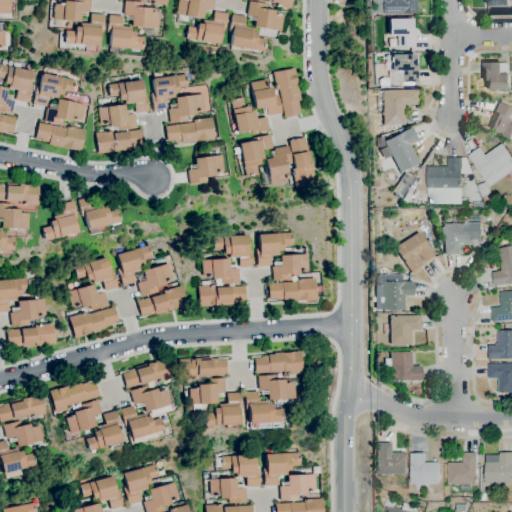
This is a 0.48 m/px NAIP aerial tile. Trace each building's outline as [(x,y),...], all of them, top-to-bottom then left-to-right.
[(0,14),(0,0),(9,0),(9,4),(9,14),(0,14)] [(80,22),(62,20),(52,20),(54,4),(58,4),(58,3),(63,3),(63,0),(72,1),(72,0),(90,0),(89,13),(81,12),(80,22)] [(202,19),(176,14),(177,0),(214,0),(212,10),(204,9),(202,19)] [(290,0),(289,9),(271,6),(271,3),(257,1),(250,0),(290,0)] [(383,14),(382,0),(416,0),(417,13),(383,14)] [(157,29),(131,26),(131,16),(122,16),(124,1),(141,2),(141,7),(150,8),(150,12),(158,13),(157,29)] [(253,27),(254,17),(245,16),(248,1),(268,5),(268,10),(273,11),(273,15),(282,16),(279,32),(253,27)] [(218,44),(185,38),(187,26),(197,28),(197,24),(202,24),(203,20),(212,21),(213,12),(226,14),(224,31),(221,30),(218,44)] [(98,46),(79,44),(79,45),(74,44),(64,43),(65,30),(75,31),(75,27),(80,27),(80,23),(89,24),(90,13),(103,14),(102,32),(99,32),(98,46)] [(142,50),(108,47),(110,33),(107,33),(108,15),(121,16),(120,26),(130,27),(129,31),(134,31),(134,36),(143,37),(142,50)] [(262,51),(253,50),(247,49),(230,46),(232,32),(228,32),(231,15),(244,17),(243,26),(252,28),(251,32),(255,33),(255,37),(264,39),(262,51)] [(415,47),(397,47),(397,35),(389,35),(389,19),(412,19),(412,28),(415,28),(415,47)] [(392,83),(392,70),(392,63),(386,63),(385,55),(392,55),(414,54),(415,63),(417,62),(418,82),(392,83)] [(487,89),(487,81),(484,81),(484,62),(501,62),(501,63),(508,63),(508,74),(509,74),(509,89),(487,89)] [(27,103),(14,100),(17,90),(7,88),(8,84),(3,83),(4,79),(0,78),(0,64),(7,66),(13,67),(31,71),(27,90),(30,90),(27,103)] [(284,118),(278,89),(276,90),(272,72),(293,68),(299,100),(298,101),(299,107),(297,108),(299,115),(284,118)] [(45,107),(32,104),(36,87),(38,88),(41,73),(74,80),(72,94),(62,92),(61,95),(57,95),(56,98),(47,96),(45,107)] [(152,110),(150,93),(154,93),(152,79),(185,74),(186,87),(177,88),(177,93),(173,93),(173,97),(164,98),(166,108),(152,110)] [(134,113),(133,103),(124,104),(124,100),(119,100),(118,96),(109,97),(108,84),(141,80),(143,94),(146,94),(148,111),(134,113)] [(267,116),(265,107),(255,109),(250,82),(265,80),(266,89),(271,88),(273,97),(278,96),(281,113),(267,116)] [(10,115),(0,112),(0,87),(7,89),(5,98),(13,100),(10,115)] [(383,126),(383,114),(378,115),(377,91),(382,91),(382,90),(418,89),(418,105),(404,105),(404,125),(383,126)] [(168,123),(166,109),(175,108),(174,98),(201,94),(203,109),(199,110),(199,111),(194,112),(195,114),(186,116),(186,121),(168,123)] [(251,133),(251,130),(237,133),(231,100),(243,98),(245,107),(249,107),(250,111),(254,110),(256,119),(266,117),(268,130),(251,133)] [(61,125),(43,121),(46,107),(55,109),(57,99),(83,104),(80,120),(76,119),(75,120),(72,119),(72,118),(70,118),(70,121),(62,120),(61,125)] [(511,135),(511,138),(490,129),(494,120),(491,119),(498,101),(511,107),(511,114),(510,120),(511,120),(511,135)] [(118,130),(117,125),(109,126),(108,123),(107,123),(107,124),(104,125),(104,123),(99,124),(97,108),(124,104),(125,115),(134,113),(136,128),(118,130)] [(0,114),(1,115),(15,117),(12,132),(0,130),(0,114)] [(181,144),(181,141),(166,144),(164,127),(193,122),(192,120),(210,118),(213,139),(181,144)] [(79,152),(47,145),(48,142),(34,139),(38,123),(66,129),(66,126),(84,130),(79,152)] [(384,141),(402,133),(402,132),(412,127),(418,140),(410,144),(419,163),(400,173),(388,148),(378,153),(377,150),(378,149),(377,148),(377,138),(382,136),(384,141)] [(97,154),(94,133),(113,131),(113,133),(127,131),(127,132),(141,130),(144,148),(97,154)] [(245,177),(239,144),(253,141),(252,138),(269,135),(272,148),(262,150),(264,159),(259,160),(260,164),(256,165),(257,175),(245,177)] [(294,187),(291,169),(294,169),(288,140),(303,138),(305,145),(306,145),(307,151),(309,150),(315,183),(294,187)] [(511,170),(489,186),(468,155),(479,147),(485,155),(501,143),(511,158),(511,170)] [(270,186),(269,184),(264,185),(262,173),(267,172),(265,159),(275,157),(273,148),(287,146),(291,164),(286,165),(287,173),(285,174),(287,183),(270,186)] [(188,184),(186,170),(195,169),(194,159),(220,155),(222,171),(214,172),(214,175),(205,177),(206,182),(188,184)] [(461,188),(427,188),(427,166),(447,166),(447,157),(466,157),(472,173),(461,173),(461,188)] [(400,197),(395,195),(396,194),(392,192),(399,181),(408,187),(401,197),(400,197)] [(482,196),(477,185),(486,181),(490,192),(482,196)] [(37,205),(19,204),(19,202),(4,201),(0,201),(0,184),(6,184),(6,183),(38,185),(37,205)] [(87,230),(84,216),(81,216),(77,200),(92,196),(94,207),(101,205),(102,208),(106,207),(107,212),(117,210),(120,222),(110,225),(104,226),(87,230)] [(44,241),(41,228),(50,226),(49,222),(53,221),(52,217),(61,214),(59,204),(72,201),(76,218),(73,219),(76,233),(44,241)] [(27,230),(0,228),(0,203),(9,204),(9,209),(19,209),(19,213),(28,214),(27,230)] [(444,255),(443,224),(463,223),(463,219),(466,219),(469,219),(469,222),(480,222),(481,237),(477,237),(477,244),(458,245),(458,255),(444,255)] [(12,250),(0,249),(0,232),(4,232),(4,237),(13,237),(12,250)] [(411,273),(395,248),(419,232),(435,258),(411,273)] [(257,266),(256,249),(260,249),(259,234),(292,233),(293,246),(283,246),(283,251),(278,251),(278,255),(272,255),(272,259),(270,259),(270,266),(257,266)] [(239,267),(239,257),(230,258),(229,254),(224,254),(224,249),(215,250),(214,237),(247,235),(248,249),(251,249),(252,267),(239,267)] [(511,282),(494,285),(491,271),(500,270),(496,248),(511,244),(511,282)] [(122,286),(117,268),(120,268),(117,254),(149,245),(153,258),(143,260),(144,265),(140,266),(141,270),(132,272),(135,282),(122,286)] [(272,281),(271,267),(274,267),(274,266),(280,266),(280,256),(306,254),(307,268),(300,269),(300,270),(299,270),(299,274),(290,275),(290,280),(272,281)] [(105,290),(102,281),(93,283),(92,280),(88,281),(86,276),(77,279),(74,267),(106,257),(110,271),(113,270),(117,287),(105,290)] [(221,284),(221,279),(212,279),(212,276),(203,276),(202,260),(228,259),(229,269),(238,268),(239,283),(221,284)] [(140,297),(136,283),(145,281),(142,271),(168,264),(172,278),(168,280),(169,281),(164,282),(165,285),(156,287),(157,292),(140,297)] [(404,310),(370,309),(370,298),(375,298),(376,283),(378,283),(378,274),(402,275),(402,282),(414,282),(413,296),(404,296),(404,310)] [(0,312),(0,280),(29,278),(30,291),(20,291),(21,296),(16,297),(16,301),(8,301),(9,312),(0,312)] [(289,302),(289,301),(283,301),(283,300),(276,300),(276,299),(268,299),(267,284),(296,282),(296,279),(314,278),(315,300),(308,300),(297,300),(297,301),(289,302)] [(90,310),(89,306),(81,308),(80,304),(71,307),(67,292),(93,285),(95,294),(104,292),(108,306),(90,310)] [(199,307),(197,286),(215,285),(215,287),(244,285),(245,301),(233,302),(233,305),(219,305),(212,305),(212,306),(199,307)] [(140,317),(136,301),(163,293),(162,291),(181,286),(187,307),(174,310),(173,308),(170,309),(171,310),(167,311),(155,315),(154,313),(140,317)] [(511,319),(492,321),(491,307),(500,306),(499,292),(511,290),(511,319)] [(11,327),(9,312),(18,312),(17,301),(44,299),(46,315),(36,316),(37,319),(28,320),(29,325),(11,327)] [(74,338),(68,317),(85,312),(86,315),(114,307),(118,322),(111,324),(111,325),(105,327),(105,328),(99,330),(99,332),(91,334),(91,332),(82,335),(82,336),(74,338)] [(411,345),(390,345),(390,316),(420,316),(420,330),(411,330),(411,345)] [(8,347),(6,330),(34,328),(34,325),(52,323),(54,345),(39,346),(34,346),(22,347),(22,346),(8,347)] [(511,358),(487,359),(487,345),(497,345),(497,330),(511,330),(511,358)] [(283,374),(283,372),(254,373),(254,358),(261,357),(261,356),(267,355),(267,354),(274,354),(274,353),(299,351),(300,373),(283,374)] [(391,381),(391,371),(385,371),(385,359),(390,359),(390,352),(411,352),(412,367),(421,366),(421,380),(391,381)] [(179,381),(178,359),(211,357),(211,359),(218,358),(218,360),(225,360),(226,375),(212,376),(197,376),(197,379),(179,381)] [(126,389),(121,373),(129,371),(128,370),(134,368),(134,367),(165,358),(171,378),(154,383),(153,381),(126,389)] [(511,392),(498,392),(498,380),(496,380),(496,378),(488,378),(488,364),(511,363),(511,392)] [(267,400),(267,390),(258,390),(257,376),(275,375),(276,380),(284,379),(284,384),(293,383),(294,398),(267,400)] [(189,405),(188,390),(197,389),(197,385),(206,384),(206,379),(224,378),(225,392),(216,393),(216,403),(189,405)] [(54,412),(48,391),(56,389),(57,389),(74,384),(74,385),(80,383),(80,384),(86,382),(87,383),(94,381),(98,397),(71,404),(71,407),(54,412)] [(144,412),(141,402),(133,405),(129,391),(146,386),(148,391),(156,388),(157,392),(166,390),(170,405),(144,412)] [(249,424),(248,410),(245,410),(244,392),(257,392),(258,401),(260,400),(260,402),(267,402),(267,405),(272,405),(272,410),(281,409),(282,422),(272,422),(249,424)] [(204,426),(203,414),(213,413),(213,408),(217,408),(217,404),(226,404),(226,393),(239,393),(240,411),(237,411),(238,424),(204,426)] [(0,422),(0,406),(2,406),(2,405),(9,403),(8,402),(13,400),(14,403),(21,401),(20,399),(25,398),(25,399),(40,395),(45,414),(27,418),(27,416),(13,419),(0,422)] [(69,433),(65,418),(73,416),(72,412),(81,410),(79,405),(97,400),(101,414),(92,416),(95,426),(69,433)] [(131,439),(127,426),(124,426),(119,410),(132,406),(134,416),(143,413),(144,417),(149,416),(150,421),(160,418),(163,430),(131,439)] [(87,451),(84,439),(94,436),(92,432),(98,430),(97,426),(104,424),(102,415),(114,411),(119,428),(116,429),(120,442),(103,447),(102,446),(97,448),(97,449),(87,451)] [(16,447),(14,437),(5,439),(2,425),(19,421),(20,426),(29,424),(30,426),(34,425),(35,426),(39,425),(43,441),(34,443),(34,442),(16,447)] [(4,479),(0,463),(0,441),(5,440),(7,450),(16,448),(16,452),(21,451),(22,455),(32,453),(35,466),(20,469),(18,469),(20,475),(4,479)] [(405,474),(377,474),(377,443),(390,443),(390,453),(405,453),(405,474)] [(411,483),(410,453),(424,452),(424,462),(438,462),(439,483),(411,483)] [(477,483),(448,483),(448,462),(463,462),(463,452),(476,452),(477,483)] [(511,483),(485,483),(485,455),(499,455),(499,452),(511,452),(511,483)] [(264,486),(263,469),(266,469),(266,455),(299,453),(300,465),(290,466),(290,471),(286,471),(286,475),(277,475),(277,486),(264,486)] [(247,487),(246,477),(237,477),(237,474),(232,474),(232,469),(222,469),(222,467),(217,467),(216,458),(221,458),(221,457),(255,455),(256,469),(259,469),(260,486),(247,487)] [(128,505),(123,488),(126,487),(123,473),(155,465),(158,477),(149,479),(150,484),(146,485),(147,489),(139,491),(138,492),(141,501),(128,505)] [(228,503),(228,498),(220,498),(219,495),(210,495),(210,480),(211,479),(211,473),(219,473),(219,479),(236,478),(237,488),(245,488),(246,502),(228,503)] [(279,501),(279,486),(288,486),(287,476),(314,474),(315,490),(305,490),(306,494),(297,494),(297,500),(279,501)] [(110,509),(108,499),(99,502),(98,498),(94,499),(92,495),(83,497),(80,485),(112,476),(116,490),(119,489),(123,506),(110,509)] [(159,511),(144,511),(142,502),(150,500),(147,490),(174,482),(178,498),(169,500),(170,504),(162,506),(163,511),(159,511)] [(275,511),(275,504),(303,502),(303,499),(321,498),(321,511),(275,511)] [(383,511),(385,506),(400,509),(402,502),(413,505),(412,511),(383,511)] [(1,511),(1,509),(34,503),(35,511),(1,511)] [(73,511),(73,510),(99,503),(100,511),(105,511),(110,511),(73,511)]
